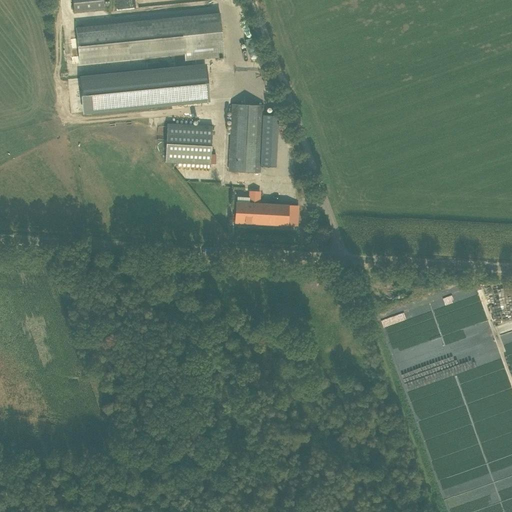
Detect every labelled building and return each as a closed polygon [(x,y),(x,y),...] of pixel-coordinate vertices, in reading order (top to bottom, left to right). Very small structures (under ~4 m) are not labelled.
[(106,9),(105,0),(73,0),(74,11),(106,9)] [(224,56),(219,12),(75,27),(78,63),(184,53),(185,61),(224,56)] [(205,66),(80,78),(83,113),(208,100),(205,66)] [(229,171),(260,172),(263,105),(232,104),(229,171)] [(168,124),(166,162),(210,164),(212,126),(168,124)] [(297,225),(298,206),(258,204),(259,192),(250,191),(249,204),(236,203),(235,222),(297,225)]
